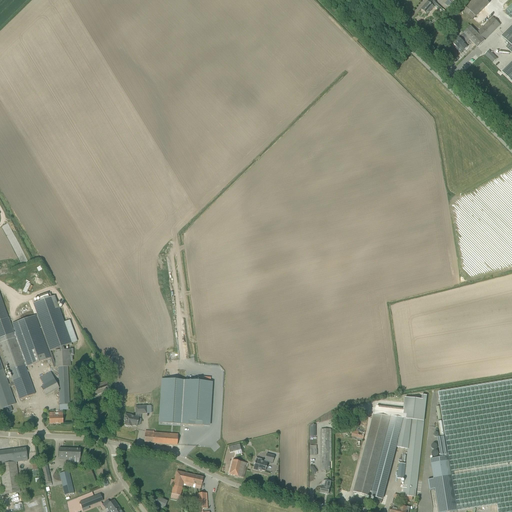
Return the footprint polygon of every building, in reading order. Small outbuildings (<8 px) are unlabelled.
[(421,9),(427,15),(430,11),(436,4),(431,0),(429,0),(424,6),(421,9)] [(467,8),(463,12),(472,20),(475,17),(476,17),(489,4),(485,0),(472,0),(466,7),(467,8)] [(485,41),(500,25),(493,17),(477,33),(471,27),(463,34),(464,34),(459,38),(453,44),(456,47),(455,47),(461,53),(467,47),(464,44),(464,43),(462,42),(467,37),(478,48),(481,44),(485,41)] [(511,82),(511,26),(502,37),(509,44),(505,48),(511,54),(511,62),(502,72),(511,82)] [(489,51),(485,55),(493,63),(497,59),(489,51)] [(71,344),(54,296),(49,298),(47,294),(39,297),(40,301),(33,304),(37,315),(35,316),(51,358),(50,358),(53,368),(55,367),(55,364),(50,351),(71,344)] [(0,344),(8,368),(13,383),(15,386),(15,387),(19,400),(35,394),(30,381),(25,367),(13,333),(8,318),(0,296),(0,344)] [(51,358),(35,316),(17,322),(12,324),(15,332),(13,333),(25,367),(50,358),(51,358)] [(69,405),(67,366),(70,366),(69,350),(54,350),(55,364),(55,367),(58,367),(60,405),(68,405),(69,405)] [(15,404),(0,361),(0,408),(0,409),(5,408),(7,413),(12,411),(10,406),(15,404)] [(82,372),(87,386),(93,385),(87,370),(82,372)] [(40,387),(45,395),(59,388),(50,372),(39,378),(43,385),(40,387)] [(162,379),(159,423),(182,424),(208,426),(211,382),(162,379)] [(511,511),(511,380),(438,392),(445,437),(457,511),(497,505),(497,511),(511,511)] [(99,386),(92,388),(95,395),(109,390),(106,381),(98,384),(99,386)] [(138,395),(138,403),(150,402),(150,393),(141,394),(141,395),(138,395)] [(403,496),(415,497),(426,400),(405,398),(403,414),(392,413),(372,492),(370,496),(375,498),(374,501),(381,503),(383,495),(396,447),(408,449),(403,496)] [(125,414),(123,421),(125,421),(124,425),(125,426),(127,427),(128,426),(129,426),(130,425),(132,426),(137,427),(139,414),(146,414),(146,406),(135,407),(135,415),(135,417),(133,416),(133,415),(125,414)] [(63,424),(63,419),(62,411),(59,411),(58,411),(58,413),(58,416),(54,416),(54,413),(49,413),(49,424),(63,424)] [(354,492),(370,496),(392,413),(375,411),(355,487),(354,492)] [(321,429),(321,471),(330,471),(330,462),(331,462),(331,430),(326,429),(321,429)] [(354,439),(354,438),(363,440),(365,433),(353,430),(351,436),(351,438),(354,439)] [(144,438),(144,443),(176,445),(177,445),(177,440),(178,435),(159,433),(153,433),(153,434),(145,434),(144,438)] [(452,511),(457,511),(445,437),(437,438),(440,458),(430,459),(434,482),(428,483),(429,490),(435,489),(438,511),(452,511)] [(0,464),(16,462),(27,461),(26,448),(0,451),(0,464)] [(58,460),(63,460),(72,460),(72,458),(80,458),(80,449),(59,448),(58,457),(59,457),(58,460)] [(253,469),(258,471),(258,470),(265,472),(267,463),(272,464),(274,456),(266,454),(264,460),(256,458),(253,469)] [(229,474),(243,478),(247,463),(233,460),(229,474)] [(16,462),(0,464),(0,466),(4,491),(0,491),(1,495),(20,493),(16,462)] [(41,466),(45,483),(51,482),(47,464),(43,465),(41,466)] [(59,474),(64,495),(74,493),(69,471),(59,474)] [(171,480),(170,485),(173,486),(170,498),(175,499),(179,500),(182,485),(183,483),(201,487),(203,478),(176,471),(174,481),(171,480)] [(320,493),(328,494),(331,482),(324,481),(322,482),(320,493)] [(198,511),(209,511),(207,511),(202,511),(202,509),(207,509),(206,493),(197,494),(198,509),(199,509),(198,511)] [(223,511),(221,493),(212,494),(214,511),(223,511)] [(94,497),(79,502),(82,511),(89,508),(88,506),(97,503),(94,497)] [(156,505),(165,508),(168,501),(159,498),(156,505)] [(108,501),(102,505),(105,509),(108,507),(111,510),(108,511),(121,511),(119,509),(120,508),(114,500),(109,503),(108,501)]
